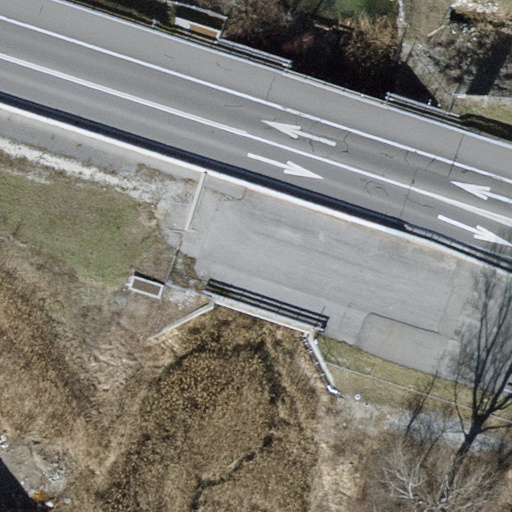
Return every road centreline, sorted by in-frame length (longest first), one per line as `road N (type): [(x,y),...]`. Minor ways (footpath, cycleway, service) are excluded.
road 1 (motorway): [(0,164),(511,321)]
road 2 (motorway): [(169,109),(511,247)]
road 3 (motorway): [(511,206),(169,109)]
road 4 (motorway): [(169,109),(0,55)]
